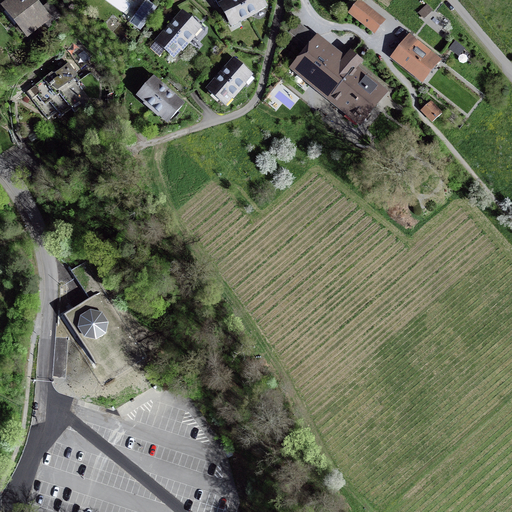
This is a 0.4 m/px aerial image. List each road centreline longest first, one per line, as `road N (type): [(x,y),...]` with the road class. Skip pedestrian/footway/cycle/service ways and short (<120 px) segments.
road 1 (residential): [(50,275),(50,343),(35,438),(4,508)]
road 2 (track): [(386,57),(415,93),(416,112),(511,220)]
